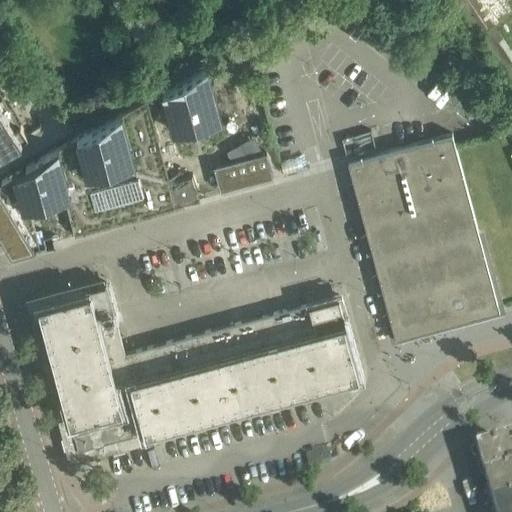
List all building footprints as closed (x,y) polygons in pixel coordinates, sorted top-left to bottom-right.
[(449,7),(444,11),(450,18),(454,15),(449,7)] [(207,64),(162,90),(173,130),(174,130),(174,129),(220,116),(220,118),(221,117),(207,64)] [(15,172),(0,180),(0,234),(11,253),(40,245),(35,228),(29,229),(23,206),(70,193),(79,230),(119,219),(175,204),(169,181),(147,98),(147,97),(88,130),(58,146),(15,172)] [(20,125),(14,128),(0,104),(0,153),(28,137),(20,125)] [(395,336),(499,308),(498,304),(452,133),(348,160),(395,336)] [(266,150),(211,165),(218,189),(272,174),(266,150)] [(192,175),(179,179),(185,201),(198,198),(192,175)] [(179,179),(169,181),(175,204),(185,201),(179,179)] [(124,352),(105,281),(86,286),(38,299),(70,420),(78,448),(141,431),(360,372),(345,320),(339,295),(124,352)] [(511,440),(476,451),(484,479),(511,470),(511,440)] [(304,452),(305,456),(309,471),(322,467),(321,464),(330,461),(326,446),(304,452)] [(511,511),(511,470),(484,479),(493,511),(511,511)]
